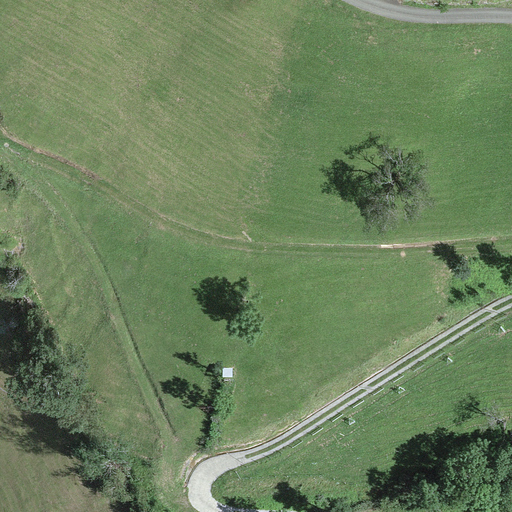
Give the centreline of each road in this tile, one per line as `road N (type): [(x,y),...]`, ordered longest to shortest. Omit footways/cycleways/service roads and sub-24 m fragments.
road 1 (track): [(0,134),(172,227),(238,246),(413,250),(511,241)]
road 2 (track): [(0,135),(84,239),(169,436),(204,478)]
road 3 (track): [(225,511),(205,501),(204,478),(273,447),(511,301)]
road 4 (unclassified): [(367,0),(416,19),(511,15)]
